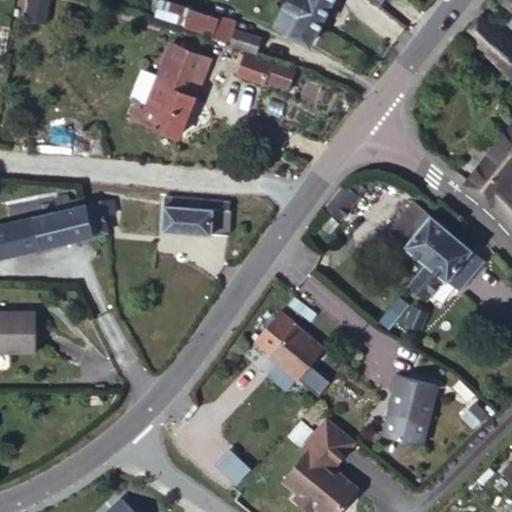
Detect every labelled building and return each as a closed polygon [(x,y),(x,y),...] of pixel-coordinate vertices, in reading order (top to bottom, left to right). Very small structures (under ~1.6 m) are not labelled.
[(57,0),(37,0),(35,15),(54,19),(57,0)] [(149,0),(145,11),(188,27),(192,15),(152,0),(149,0)] [(286,0),(281,11),(315,30),(326,9),(307,0),(286,0)] [(307,0),(326,9),(330,0),(307,0)] [(511,0),(491,0),(491,1),(506,14),(511,7),(511,0)] [(511,31),(487,10),(470,30),(511,68),(511,31)] [(307,48),(315,30),(281,11),(273,29),(307,48)] [(192,15),(188,27),(211,36),(216,23),(192,15)] [(237,32),(233,42),(251,51),(256,40),(237,32)] [(264,66),(240,57),(232,78),(257,88),(258,85),(280,93),(288,74),(265,65),(264,66)] [(175,59),(149,125),(141,122),(136,132),(179,149),(209,69),(175,59)] [(511,128),(510,127),(481,160),(504,181),(511,171),(511,128)] [(481,160),(468,175),(511,216),(511,188),(504,181),(481,160)] [(360,192),(345,186),(342,193),(358,198),(360,192)] [(121,225),(113,191),(92,195),(101,229),(121,225)] [(342,193),(333,214),(348,220),(358,198),(342,193)] [(430,251),(455,223),(417,193),(405,206),(410,210),(396,225),(430,251)] [(0,251),(101,229),(92,195),(0,215),(0,251)] [(410,210),(405,206),(392,221),(396,225),(410,210)] [(166,208),(163,231),(225,234),(228,211),(166,208)] [(489,249),(455,223),(430,251),(414,269),(429,282),(435,281),(447,266),(464,279),(489,249)] [(315,270),(297,292),(352,336),(370,314),(315,270)] [(407,296),(397,289),(387,303),(397,310),(407,296)] [(402,309),(410,314),(422,297),(414,292),(402,309)] [(287,297),(263,325),(278,338),(307,364),(332,333),(287,297)] [(422,297),(410,314),(416,319),(429,303),(422,297)] [(0,306),(0,342),(35,343),(35,307),(0,306)] [(306,365),(307,364),(278,338),(276,340),(306,365)] [(442,385),(401,375),(396,391),(399,391),(388,436),(426,445),(442,385)] [(495,409),(484,398),(471,410),(482,422),(495,409)] [(334,403),(330,406),(356,431),(359,428),(334,403)] [(332,455),(356,431),(330,406),(307,430),(310,434),(286,458),(300,472),(295,478),(310,493),(316,488),(330,502),(359,474),(342,457),(339,461),(332,455)] [(28,420),(30,466),(44,464),(43,419),(28,420)] [(234,475),(245,462),(230,450),(220,463),(234,475)] [(339,461),(342,457),(336,452),(332,455),(339,461)] [(250,466),(245,462),(234,475),(239,479),(250,466)] [(151,511),(132,491),(108,511),(151,511)]
